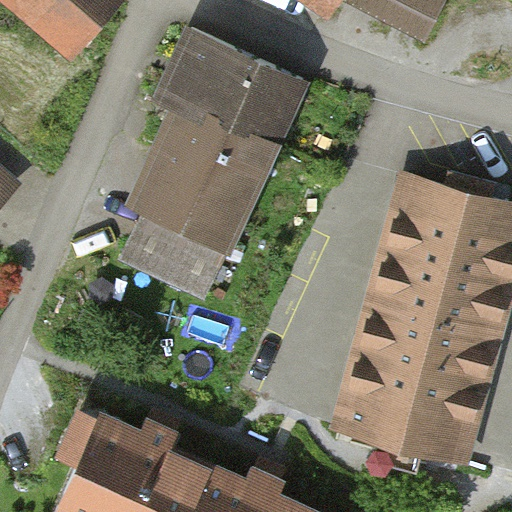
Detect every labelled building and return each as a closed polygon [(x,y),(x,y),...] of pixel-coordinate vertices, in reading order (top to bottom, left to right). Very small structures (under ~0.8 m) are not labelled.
[(35,0),(84,42),(119,0),(35,0)] [(307,0),(326,13),(334,0),(355,0),(426,35),(445,0),(307,0)] [(303,80),(196,31),(166,97),(184,105),(164,149),(176,154),(130,254),(207,289),(303,80)] [(463,456),(511,270),(511,201),(410,174),(343,424),(463,456)] [(0,196),(10,186),(0,177),(0,196)] [(327,511),(104,410),(57,511),(327,511)]
